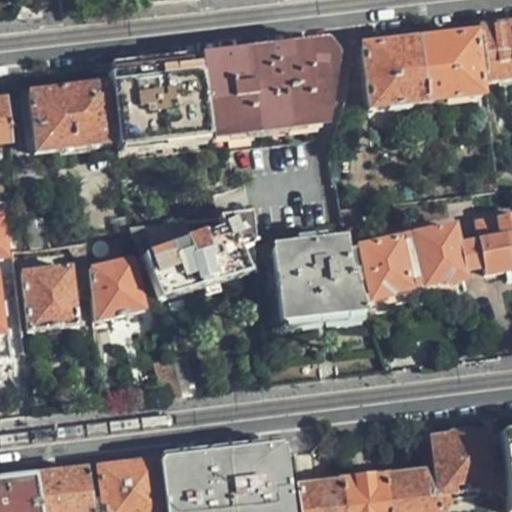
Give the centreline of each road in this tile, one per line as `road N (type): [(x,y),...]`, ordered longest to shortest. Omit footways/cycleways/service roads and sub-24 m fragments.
road 1 (secondary): [(0,459),(511,395)]
road 2 (secondary): [(511,3),(0,62)]
